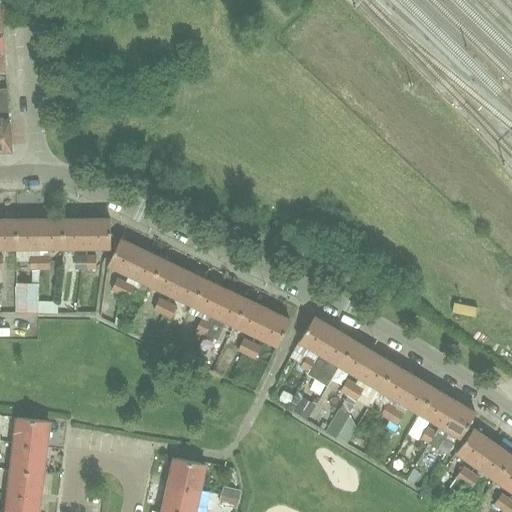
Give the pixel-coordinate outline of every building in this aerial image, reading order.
[(0,151),(8,151),(11,148),(7,89),(0,89),(0,151)] [(0,247),(16,247),(16,219),(0,218),(0,247)] [(39,247),(39,218),(16,219),(16,247),(39,247)] [(63,247),(63,218),(39,218),(39,247),(63,247)] [(86,247),(86,218),(63,218),(63,247),(86,247)] [(110,247),(110,219),(110,218),(86,218),(86,247),(110,247)] [(128,276),(141,249),(120,240),(108,266),(128,276)] [(128,276),(149,286),(162,259),(141,249),(128,276)] [(38,314),(39,270),(39,256),(31,257),(30,270),(29,283),(16,282),(16,314),(38,314)] [(49,256),(39,256),(39,270),(49,270),(49,256)] [(77,269),(80,269),(80,268),(86,268),(86,257),(78,257),(77,269)] [(96,257),(86,257),(86,268),(80,268),(80,269),(96,269),(96,257)] [(162,259),(149,286),(171,295),(183,269),(162,259)] [(204,279),(183,269),(171,295),(192,305),(204,279)] [(111,291),(119,295),(125,282),(117,279),(111,291)] [(225,289),(204,279),(192,305),(213,315),(225,289)] [(134,287),(125,282),(119,295),(128,299),(134,287)] [(225,321),(234,325),(246,299),(225,289),(213,315),(209,322),(204,335),(216,341),(225,321)] [(162,315),(167,302),(160,299),(154,311),(162,315)] [(246,299),(234,325),(255,335),(267,309),(246,299)] [(162,315),(170,319),(176,306),(167,302),(162,315)] [(107,315),(106,304),(87,304),(88,315),(107,315)] [(289,319),(267,309),(255,335),(276,345),(289,319)] [(196,331),(204,335),(209,322),(202,318),(196,331)] [(313,318),(299,341),(320,353),(334,330),(313,318)] [(354,341),(334,330),(320,353),(315,361),(308,372),(307,374),(327,386),(339,365),(354,341)] [(246,355),(251,343),(244,339),(238,351),(246,355)] [(359,377),(374,353),(354,341),(339,365),(359,377)] [(261,347),(251,343),(246,355),(254,359),(261,347)] [(395,365),(374,353),(359,377),(380,389),(395,365)] [(308,372),(315,361),(308,356),(301,367),(308,372)] [(399,401),(415,376),(395,365),(380,389),(399,401)] [(435,388),(415,376),(399,401),(419,413),(435,388)] [(341,392),(348,396),(355,385),(348,380),(341,392)] [(363,389),(355,385),(348,396),(357,402),(363,389)] [(439,425),(455,400),(435,388),(419,413),(439,425)] [(307,421),(308,420),(316,406),(301,398),(292,412),(307,421)] [(475,412),(455,400),(439,425),(436,431),(429,443),(436,447),(442,438),(454,445),(460,438),(475,412)] [(381,416),(388,420),(395,409),(388,404),(381,416)] [(403,414),(395,409),(388,420),(397,425),(403,414)] [(45,447),(48,425),(49,421),(17,418),(13,443),(45,447)] [(429,443),(436,431),(427,426),(420,438),(429,443)] [(475,466),(492,442),(473,429),(456,453),(475,466)] [(495,480),(511,456),(492,442),(475,466),(495,480)] [(13,443),(10,469),(42,473),(45,447),(13,443)] [(511,491),(511,455),(511,456),(495,480),(511,491)] [(206,465),(174,458),(168,483),(199,490),(206,465)] [(424,486),(430,472),(420,468),(414,482),(424,486)] [(464,468),(456,479),(447,491),(453,496),(463,484),(471,473),(464,468)] [(42,473),(10,469),(6,495),(38,498),(42,473)] [(471,473),(463,484),(470,489),(478,478),(471,473)] [(199,490),(168,483),(165,497),(162,508),(179,511),(194,511),(198,497),(199,490)] [(223,488),(222,495),(239,499),(239,497),(241,491),(223,488)] [(493,506),(501,511),(509,500),(502,494),(500,497),(493,506)] [(6,495),(4,511),(36,511),(38,498),(6,495)] [(236,509),(239,499),(222,495),(219,505),(236,509)] [(511,511),(511,501),(509,500),(501,511),(511,511)]
